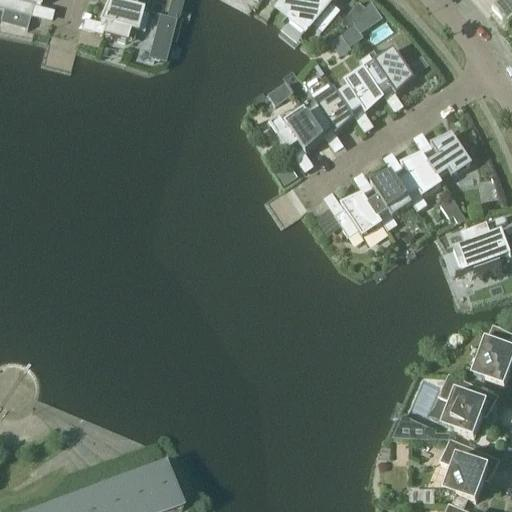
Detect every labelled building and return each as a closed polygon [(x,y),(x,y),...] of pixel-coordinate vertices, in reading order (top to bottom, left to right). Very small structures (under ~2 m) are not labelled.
[(1,0),(1,1),(0,0),(0,12),(3,13),(1,22),(28,29),(33,9),(40,11),(41,0),(1,0)] [(146,0),(94,0),(108,3),(111,4),(111,5),(135,12),(136,11),(138,0),(141,0),(146,1),(146,0)] [(241,0),(243,1),(259,9),(263,2),(264,0),(241,0)] [(287,0),(284,4),(295,13),(283,28),(302,43),(314,29),(323,36),(340,14),(332,7),(337,0),(287,0)] [(511,0),(506,0),(494,11),(508,28),(511,24),(511,0)] [(143,13),(136,11),(135,12),(111,5),(111,4),(108,3),(98,26),(86,23),(83,34),(127,46),(130,34),(137,36),(143,13)] [(360,7),(352,16),(359,22),(367,14),(360,7)] [(161,17),(158,30),(171,33),(175,21),(161,17)] [(363,43),(353,28),(343,39),(351,52),(363,43)] [(343,40),(332,47),(340,60),(351,53),(343,40)] [(369,58),(360,65),(365,72),(364,73),(382,100),(393,115),(402,109),(392,94),(410,79),(405,71),(390,49),(372,62),(369,58)] [(421,59),(405,71),(410,79),(411,80),(427,69),(421,59)] [(339,99),(338,99),(363,135),(373,130),(366,120),(384,103),(382,100),(364,73),(344,86),(349,92),(339,99)] [(284,85),(267,96),(275,108),(292,97),(284,85)] [(323,140),(325,142),(334,156),(344,150),(337,139),(354,123),(338,99),(339,99),(335,92),(315,106),(319,112),(309,119),(308,119),(322,140),(323,140)] [(308,119),(309,119),(305,112),(285,126),(281,120),(265,130),(278,149),(283,145),(293,160),(295,158),(306,176),(315,170),(307,159),(325,142),(323,140),(322,140),(308,119)] [(438,182),(439,182),(449,175),(453,182),(473,168),(453,138),(431,148),(423,136),(413,143),(423,158),(425,161),(424,161),(438,182)] [(424,161),(425,161),(423,158),(401,168),(393,156),(383,163),(393,178),(395,181),(394,181),(412,209),(413,208),(418,216),(428,209),(423,202),(443,188),(439,182),(438,182),(424,161)] [(287,187),(298,179),(290,167),(279,176),(287,187)] [(395,181),(393,178),(369,189),(360,176),(351,182),(382,229),(383,228),(388,236),(398,229),(393,222),(412,209),(394,181),(395,181)] [(335,206),(328,197),(321,201),(347,239),(356,233),(362,243),(381,229),(359,195),(335,206)] [(329,213),(316,222),(328,240),(341,231),(332,218),(329,213)] [(492,239),(487,225),(461,235),(466,248),(448,255),(457,278),(511,257),(502,235),(492,239)] [(487,346),(474,377),(505,390),(511,373),(511,342),(504,339),(492,334),(487,346)] [(492,413),(497,400),(449,379),(440,402),(452,407),(443,428),(474,441),(483,421),(484,421),(488,411),(492,413)] [(493,477),(499,464),(451,444),(441,466),(454,472),(445,492),(456,497),(468,502),(476,506),(485,485),(489,476),(493,477)] [(181,511),(164,464),(79,495),(32,511),(181,511)] [(456,497),(451,509),(458,511),(464,511),(468,502),(456,497)]
